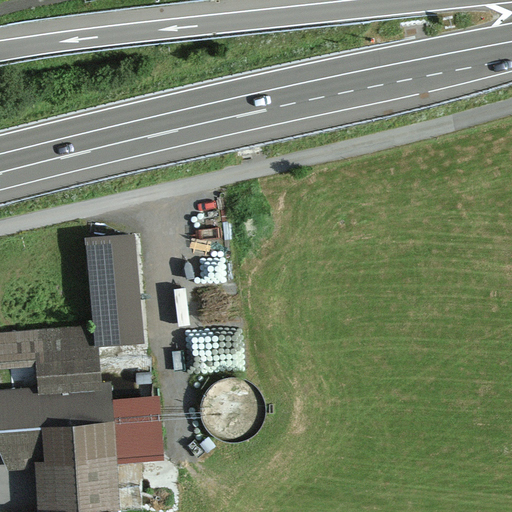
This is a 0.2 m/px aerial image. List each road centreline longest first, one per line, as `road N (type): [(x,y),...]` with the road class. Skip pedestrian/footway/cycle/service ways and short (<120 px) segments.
road 1 (unclassified): [(0,226),(511,104)]
road 2 (trunk): [(511,39),(20,147)]
road 3 (trunk): [(441,0),(0,50)]
road 4 (track): [(147,191),(156,326)]
